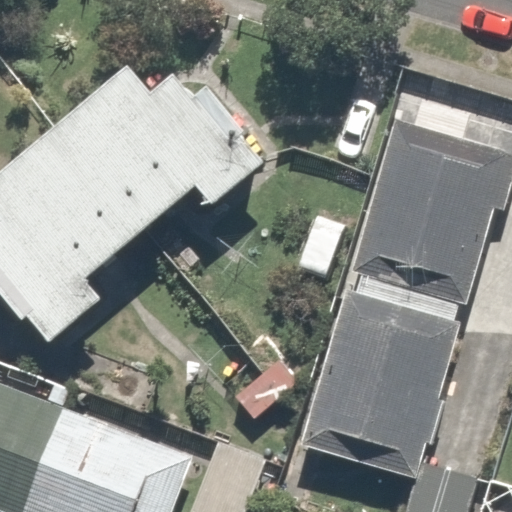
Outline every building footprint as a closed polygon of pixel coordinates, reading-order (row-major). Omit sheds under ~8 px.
[(203,194),(219,214),(242,195),(237,188),(260,169),(179,70),(156,89),(135,64),(0,174),(0,216),(3,220),(0,222),(0,286),(46,344),(80,316),(86,322),(129,287),(113,267),(203,194)] [(356,266),(473,302),(511,177),(511,165),(399,130),(356,266)] [(364,229),(320,208),(289,272),(333,293),(364,229)] [(459,325),(348,289),(303,434),(414,469),(459,325)] [(0,511),(174,511),(198,445),(0,375),(0,511)] [(255,511),(282,456),(231,432),(193,511),(255,511)] [(476,511),(484,483),(418,468),(408,511),(476,511)]
